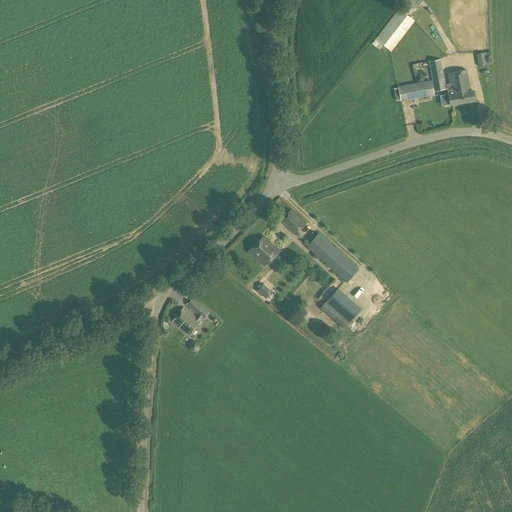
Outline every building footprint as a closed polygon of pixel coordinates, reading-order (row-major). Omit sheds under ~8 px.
[(391,51),(414,21),(399,8),(375,39),(391,51)] [(479,51),(479,64),(489,63),(488,51),(479,51)] [(445,85),(441,59),(429,61),(434,90),(448,87),(450,103),(474,100),(473,91),(470,92),(467,71),(449,73),(450,84),(445,85)] [(401,101),(434,95),(431,80),(423,83),(419,83),(398,86),(401,101)] [(295,235),(305,224),(290,209),(280,220),(295,235)] [(347,282),(358,269),(319,233),(307,246),(314,252),(314,253),(347,282)] [(264,236),(249,252),(264,266),(279,250),(264,236)] [(260,295),(268,302),(275,294),(267,287),(260,295)] [(345,327),(361,309),(338,288),(326,302),(337,312),(333,316),(345,327)] [(204,318),(209,312),(193,299),(188,305),(199,315),(196,318),(184,308),(174,321),(189,334),(200,322),(199,321),(202,317),(204,318)] [(333,316),(337,312),(326,302),(326,301),(320,308),(331,318),(333,316)] [(38,511),(40,508),(19,503),(17,511),(38,511)]
